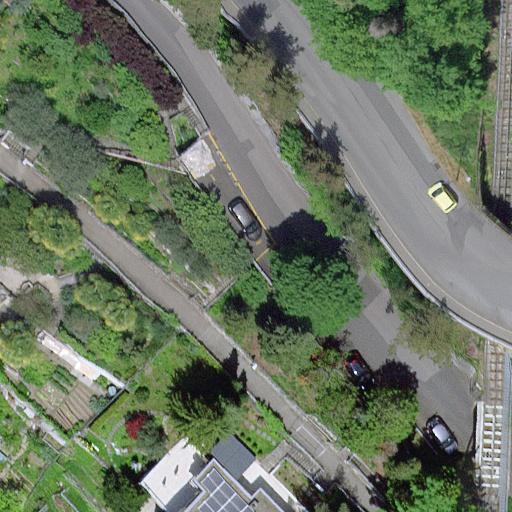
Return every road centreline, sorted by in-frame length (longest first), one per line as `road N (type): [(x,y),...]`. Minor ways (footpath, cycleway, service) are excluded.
road 1 (residential): [(134,0),(216,94),(311,254),(511,472)]
road 2 (tertiary): [(280,0),(338,68),(442,225),(511,284)]
